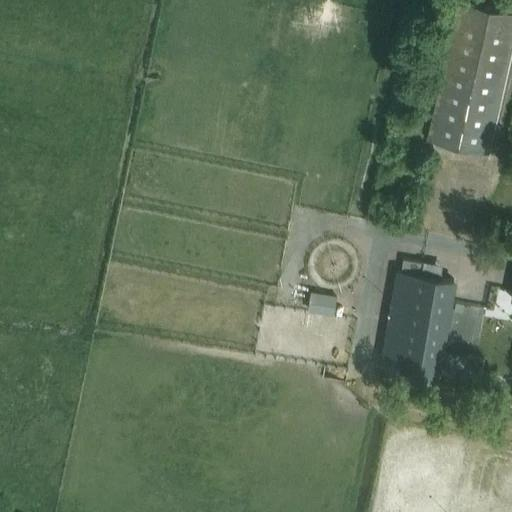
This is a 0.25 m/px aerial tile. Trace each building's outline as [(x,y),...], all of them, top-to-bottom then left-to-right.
[(489,153),(511,50),(511,12),(459,0),(428,139),(489,153)] [(404,258),(402,269),(420,272),(422,261),(404,258)] [(399,269),(382,369),(437,378),(438,371),(481,378),(484,358),(442,350),(454,279),(399,269)] [(511,287),(495,283),(489,306),(460,298),(454,321),(461,322),(457,340),(479,345),(488,310),(511,315),(511,287)] [(311,306),(338,312),(342,292),(315,287),(311,306)]
